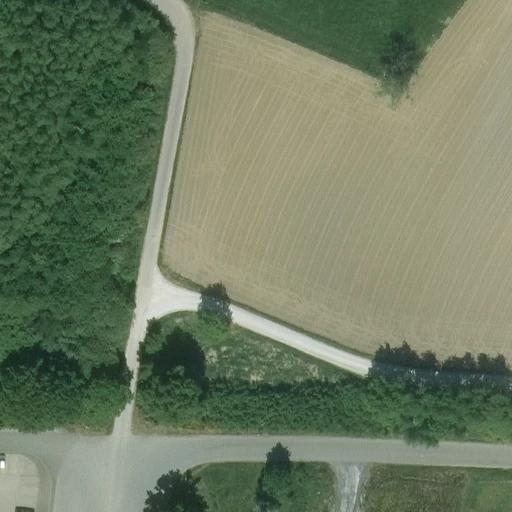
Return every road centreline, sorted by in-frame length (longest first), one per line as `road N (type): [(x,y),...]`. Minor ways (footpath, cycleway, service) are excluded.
road 1 (unclassified): [(119,448),(511,456)]
road 2 (unclassified): [(511,383),(387,376),(146,287)]
road 3 (unclassified): [(158,0),(179,23),(184,57),(146,287)]
road 4 (unclassified): [(146,287),(119,448)]
